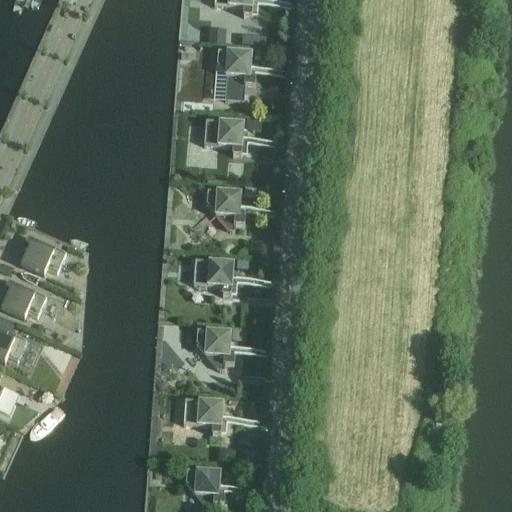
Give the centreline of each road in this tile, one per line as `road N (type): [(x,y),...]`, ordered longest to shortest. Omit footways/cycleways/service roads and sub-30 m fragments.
road 1 (unclassified): [(278,511),(313,0)]
road 2 (residential): [(85,0),(0,192)]
